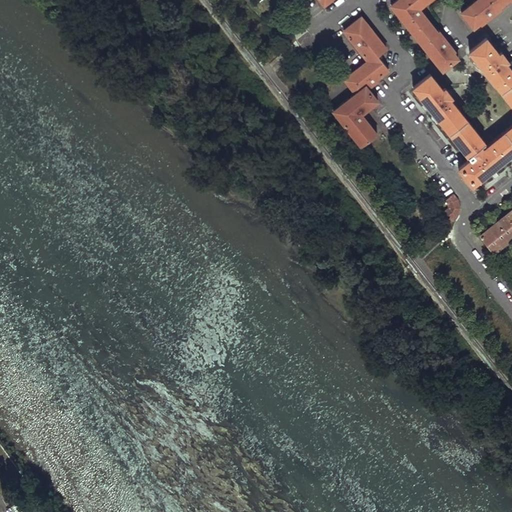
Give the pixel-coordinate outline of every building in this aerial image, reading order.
[(395,0),(391,4),(442,69),(457,57),(453,52),(455,51),(438,29),(436,31),(418,7),(427,0),(395,0)] [(473,0),(460,10),(473,27),(480,22),(481,24),(501,8),(499,6),(507,0),(511,0),(473,0)] [(345,101),(334,110),(361,145),(370,139),(376,133),(360,113),(376,100),(367,88),(376,82),(374,79),(388,69),(377,55),(385,48),(375,35),(360,17),(344,30),(368,61),(357,69),(345,79),(356,93),(345,101)] [(429,74),(414,86),(426,101),(468,154),(472,151),(475,154),(459,166),(472,183),(511,151),(511,70),(506,63),(508,61),(501,52),(499,54),(486,38),(470,52),(511,104),(511,124),(483,148),(481,144),(484,142),(449,98),(452,96),(445,87),(442,90),(429,74)] [(458,197),(444,199),(447,215),(460,213),(458,197)] [(511,209),(481,235),(495,252),(511,237),(511,209)]
